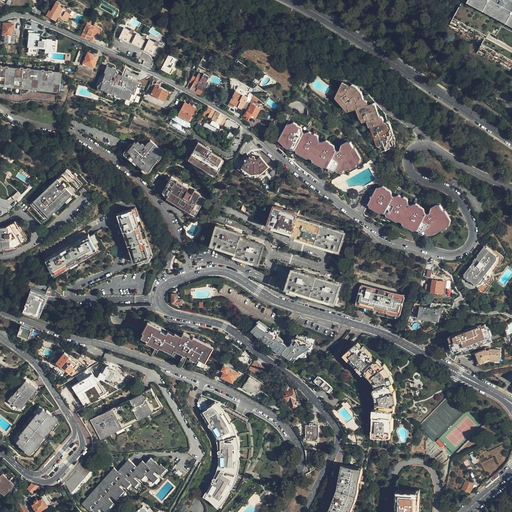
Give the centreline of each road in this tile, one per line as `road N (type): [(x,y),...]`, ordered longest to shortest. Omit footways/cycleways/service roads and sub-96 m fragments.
road 1 (residential): [(0,18),(39,20),(206,100),(375,229),(420,248),(462,251),(471,234),(459,200),(408,169),(413,148),(439,149),(511,186)]
road 2 (tertiary): [(0,310),(201,378),(269,413),(301,453),(281,511)]
road 3 (residential): [(191,273),(180,238),(133,174),(72,133),(0,107)]
road 4 (tertiary): [(511,140),(289,0)]
road 5 (residential): [(224,208),(324,256),(320,266),(268,254),(279,282),(253,272),(236,277)]
road 6 (secondary): [(158,298),(170,313),(233,331),(302,386),(336,430),(336,448)]
road 7 (residential): [(158,298),(71,296),(74,285),(120,258),(111,222)]
road 8 (secondary): [(508,401),(364,328)]
road 9 (residential): [(389,511),(391,473),(411,460),(436,480),(436,511)]
road 10 (secondary): [(350,323),(271,299),(236,277)]
